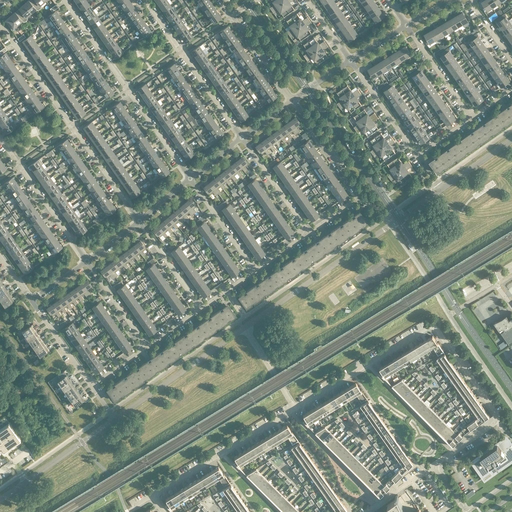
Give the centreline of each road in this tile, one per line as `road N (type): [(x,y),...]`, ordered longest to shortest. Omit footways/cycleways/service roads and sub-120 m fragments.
road 1 (unclassified): [(294,408),(434,327),(498,416),(452,452)]
road 2 (residential): [(139,221),(0,23)]
road 3 (tertiary): [(243,328),(440,190)]
road 4 (residential): [(189,179),(63,0)]
road 5 (unclassified): [(163,511),(152,495),(294,408)]
road 6 (residential): [(306,235),(358,198),(290,101)]
road 7 (residential): [(241,136),(144,0)]
road 8 (tertiary): [(114,419),(243,328)]
road 9 (residential): [(86,262),(0,141)]
road 10 (tertiary): [(0,499),(114,419)]
road 11 (residential): [(290,101),(217,0)]
